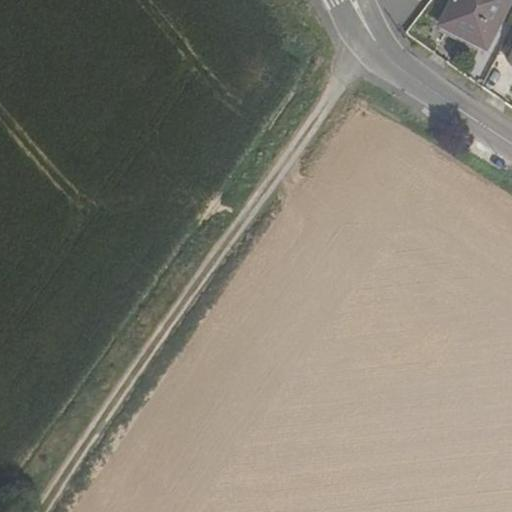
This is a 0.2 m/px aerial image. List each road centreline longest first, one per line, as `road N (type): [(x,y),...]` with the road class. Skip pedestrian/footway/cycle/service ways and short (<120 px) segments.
road 1 (track): [(44,511),(369,34)]
road 2 (residential): [(511,143),(422,83),(369,34)]
